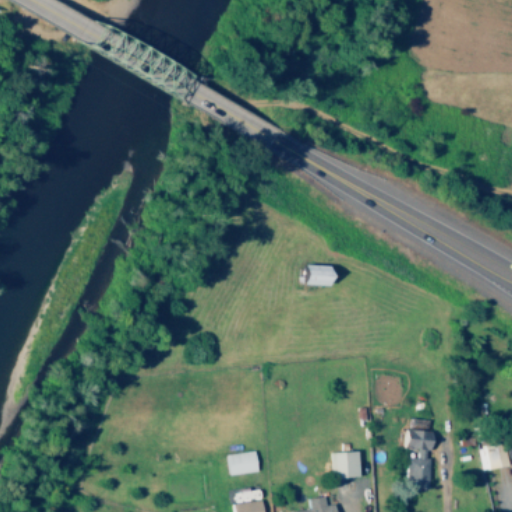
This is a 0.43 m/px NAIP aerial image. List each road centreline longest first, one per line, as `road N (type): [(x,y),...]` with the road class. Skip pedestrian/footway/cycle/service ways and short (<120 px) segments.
road 1 (trunk): [(26,0),(271,142)]
road 2 (trunk): [(271,142),(511,281)]
